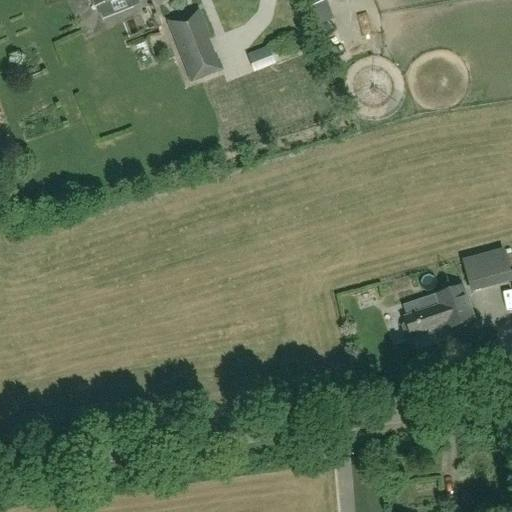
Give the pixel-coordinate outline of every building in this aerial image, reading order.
[(93,0),(97,8),(117,0),(93,0)] [(333,0),(307,0),(311,10),(333,0)] [(200,10),(167,23),(192,85),(224,72),(219,60),(217,61),(209,41),(212,40),(200,10)] [(510,273),(504,249),(483,255),(490,279),(510,273)] [(403,324),(402,327),(405,336),(408,337),(410,337),(411,339),(445,327),(446,329),(448,329),(449,331),(473,323),(462,289),(437,297),(439,300),(427,304),(430,311),(404,320),(405,323),(403,324)]
